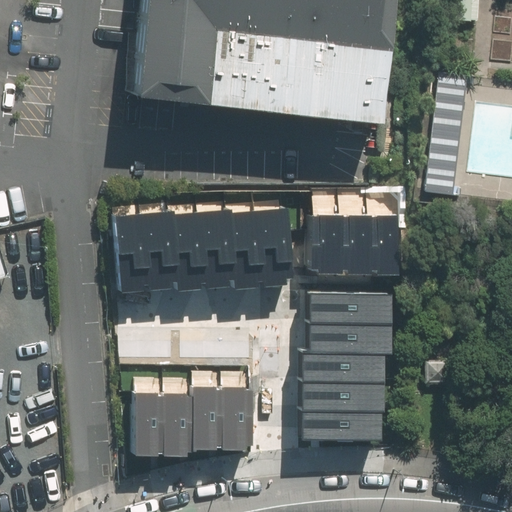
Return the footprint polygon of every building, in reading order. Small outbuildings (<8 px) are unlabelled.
[(126,0),(116,87),(368,115),(381,0),(126,0)] [(460,0),(459,21),(478,22),(478,0),(460,0)] [(463,78),(433,74),(420,189),(450,193),(463,78)] [(460,196),(511,201),(511,179),(462,174),(460,196)] [(249,194),(197,192),(195,244),(248,245),(249,194)] [(306,221),(306,272),(385,273),(386,221),(306,221)] [(161,314),(160,291),(129,293),(130,315),(120,315),(123,380),(131,380),(132,405),(189,403),(186,313),(161,314)] [(258,367),(255,293),(199,296),(205,411),(274,407),(271,366),(258,367)] [(422,358),(421,382),(443,383),(444,359),(422,358)]
